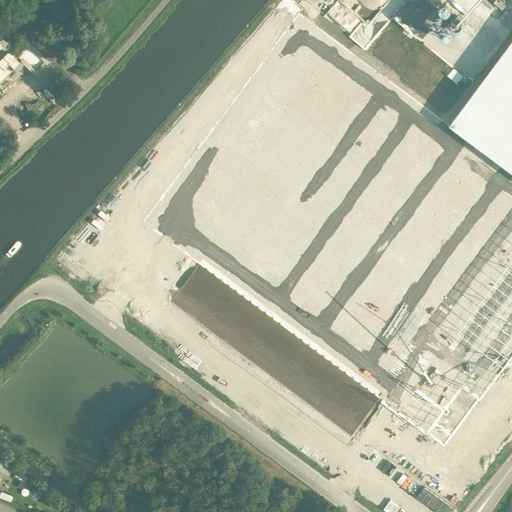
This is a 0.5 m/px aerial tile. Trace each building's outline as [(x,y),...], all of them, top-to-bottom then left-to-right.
[(430,12),(440,0),(410,0),(403,8),(410,13),(419,3),(430,12)] [(502,10),(506,6),(499,0),(496,0),(494,3),(502,10)] [(298,13),(143,222),(398,412),(445,447),(490,387),(511,356),(511,40),(449,125),(298,13)] [(9,53),(0,62),(0,82),(2,85),(9,77),(11,78),(16,72),(15,70),(21,64),(19,62),(23,59),(36,72),(44,63),(26,46),(18,55),(19,56),(16,59),(9,53)] [(190,316),(194,315),(195,321),(206,319),(206,314),(212,313),(211,306),(206,307),(206,301),(199,302),(200,308),(189,309),(190,313),(190,316)] [(268,414),(277,403),(265,394),(256,405),(268,414)] [(313,428),(279,408),(272,419),(306,440),(313,428)] [(438,479),(449,465),(411,435),(412,476),(420,483),(424,478),(428,478),(425,481),(428,481),(425,484),(425,486),(429,489),(434,483),(434,489),(438,484),(438,479)] [(0,472),(9,477),(12,470),(11,466),(0,461),(0,472)] [(20,481),(17,487),(23,489),(26,483),(20,481)] [(44,497),(41,503),(49,507),(52,501),(44,497)]
